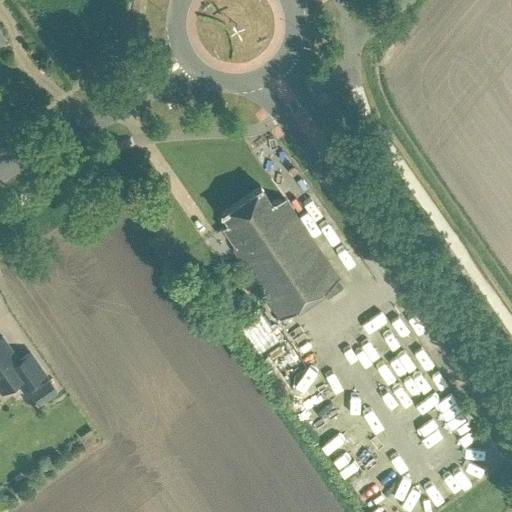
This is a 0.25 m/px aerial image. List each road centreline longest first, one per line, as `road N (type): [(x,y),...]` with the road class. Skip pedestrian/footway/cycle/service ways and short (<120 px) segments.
road 1 (primary): [(511,420),(271,72)]
road 2 (tertiary): [(0,169),(190,61)]
